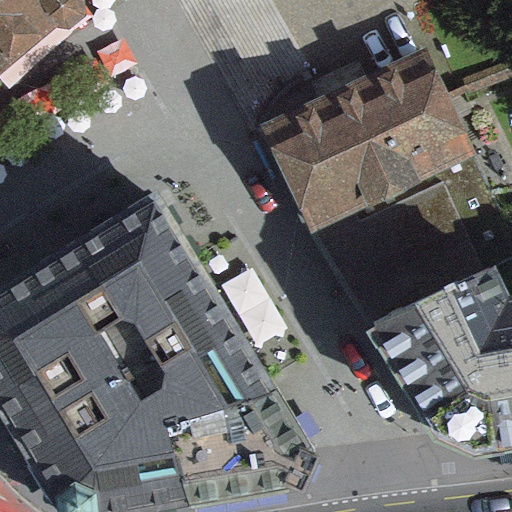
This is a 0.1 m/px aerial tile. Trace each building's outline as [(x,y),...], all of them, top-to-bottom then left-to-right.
[(0,0),(0,74),(8,86),(93,14),(86,0),(0,0)] [(267,120),(317,232),(440,177),(477,160),(427,48),(267,120)] [(317,232),(379,330),(485,270),(440,177),(317,232)] [(138,511),(298,483),(308,463),(148,195),(0,281),(0,433),(33,490),(57,511),(138,511)] [(511,290),(496,263),(485,270),(379,330),(438,432),(484,450),(511,445),(511,290)]
